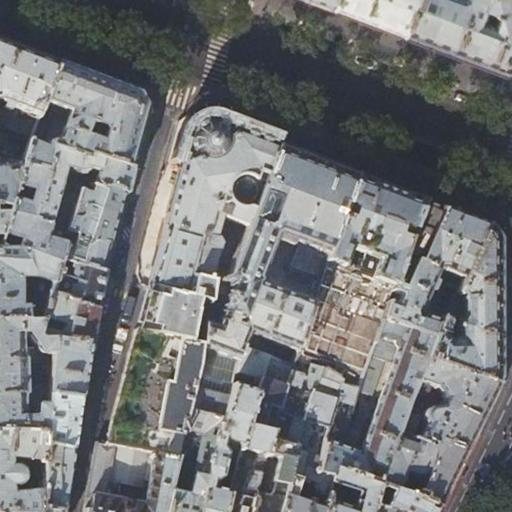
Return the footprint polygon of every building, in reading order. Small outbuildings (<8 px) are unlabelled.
[(410,0),(330,0),(328,5),(354,15),(399,32),(410,0)] [(511,0),(410,0),(399,32),(444,49),(503,71),(511,63),(511,0)] [(0,125),(29,136),(56,62),(14,45),(0,40),(0,125)] [(99,78),(56,62),(29,136),(22,157),(20,161),(44,169),(51,148),(89,159),(90,156),(128,168),(128,167),(144,106),(137,93),(99,78)] [(187,295),(208,302),(210,284),(211,277),(210,277),(218,243),(215,240),(204,235),(210,216),(245,227),(277,146),(239,132),(230,128),(229,132),(227,132),(223,126),(221,124),(215,120),(212,119),(207,118),(201,119),(198,120),(195,123),(192,125),(189,129),(187,136),(187,140),(187,144),(189,148),(193,154),(188,156),(183,154),(174,189),(157,251),(148,284),(186,296),(187,295)] [(0,130),(0,205),(8,206),(20,161),(22,157),(0,156),(0,142),(1,143),(1,130),(0,130)] [(314,160),(277,146),(245,227),(225,278),(213,277),(211,277),(210,284),(229,287),(214,324),(203,322),(201,343),(194,389),(189,410),(220,420),(230,385),(234,372),(241,348),(266,357),(288,364),(291,365),(293,359),(311,302),(257,280),(274,234),(296,242),(287,266),(319,278),(354,175),(314,160)] [(135,170),(128,168),(90,156),(89,159),(51,148),(44,169),(29,219),(45,224),(53,197),(62,169),(76,173),(86,172),(87,170),(96,172),(93,183),(122,192),(128,194),(131,182),(135,170)] [(0,320),(23,320),(23,309),(16,307),(16,290),(32,290),(28,309),(44,308),(48,294),(53,274),(58,259),(66,233),(67,230),(45,224),(29,219),(44,169),(20,161),(8,206),(0,231),(0,320)] [(422,201),(402,193),(382,186),(364,179),(354,175),(319,278),(311,302),(293,359),(308,365),(318,368),(311,390),(335,398),(340,384),(355,388),(380,319),(392,285),(422,201)] [(82,180),(79,190),(67,230),(66,233),(107,245),(113,222),(121,193),(122,192),(93,183),(82,180)] [(59,199),(53,197),(45,224),(67,230),(79,190),(72,188),(70,194),(62,192),(59,199)] [(431,205),(422,201),(392,285),(401,288),(413,261),(417,262),(441,208),(431,205)] [(0,231),(8,206),(0,205),(0,231)] [(463,217),(441,208),(417,262),(437,270),(444,270),(452,274),(462,277),(485,225),(463,217)] [(439,319),(438,319),(438,320),(432,338),(424,361),(496,385),(499,379),(499,300),(498,240),(491,229),(490,227),(485,225),(462,277),(447,316),(445,322),(439,319)] [(103,258),(107,245),(66,233),(58,259),(68,262),(99,272),(100,271),(103,258)] [(434,276),(437,270),(417,262),(413,261),(401,288),(392,285),(380,319),(404,328),(404,329),(432,338),(438,320),(420,314),(435,276),(434,276)] [(105,274),(99,272),(68,262),(67,266),(69,270),(71,270),(69,279),(53,274),(48,294),(74,301),(73,306),(96,311),(100,293),(105,274)] [(441,314),(447,316),(462,277),(452,274),(434,311),(441,314)] [(186,296),(148,284),(139,315),(136,329),(201,343),(203,322),(205,314),(206,314),(208,302),(187,295),(186,296)] [(47,384),(46,394),(79,399),(88,348),(88,345),(65,341),(73,306),(74,301),(48,294),(44,308),(36,338),(53,340),(50,354),(49,364),(47,384)] [(92,328),(96,311),(73,306),(65,341),(88,345),(92,328)] [(36,338),(44,308),(28,309),(23,309),(23,320),(0,320),(0,429),(8,430),(42,434),(46,394),(47,384),(23,383),(23,363),(49,364),(50,354),(53,340),(36,338)] [(330,483),(357,492),(377,497),(380,485),(400,429),(406,413),(424,361),(432,338),(404,329),(404,328),(380,319),(355,388),(356,390),(371,395),(382,360),(390,364),(359,453),(339,446),(323,440),(318,458),(314,471),(332,475),(330,483)] [(194,389),(201,343),(136,329),(134,329),(113,408),(104,444),(177,457),(189,410),(194,389)] [(259,381),(266,357),(241,348),(234,372),(259,381)] [(276,511),(292,449),(311,390),(318,368),(308,365),(293,359),(291,365),(288,364),(266,357),(259,381),(255,394),(240,446),(239,450),(227,494),(223,511),(276,511)] [(496,385),(424,361),(406,413),(419,418),(416,425),(422,428),(418,436),(400,429),(380,485),(437,507),(477,424),(496,385)] [(339,446),(356,390),(355,388),(340,384),(335,398),(327,428),(323,440),(339,446)] [(255,394),(230,385),(220,420),(216,439),(222,441),(240,446),(255,394)] [(327,428),(335,398),(311,390),(292,449),(276,511),(322,511),(324,509),(292,498),(297,480),(312,485),(317,492),(316,493),(327,496),(330,483),(332,475),(314,471),(318,458),(302,452),(308,447),(313,431),(312,423),(327,428)] [(79,399),(46,394),(42,434),(41,444),(71,449),(74,432),(79,399)] [(196,511),(216,439),(220,420),(189,410),(177,457),(162,511),(196,511)] [(41,444),(42,434),(8,430),(0,429),(0,475),(21,475),(20,472),(19,471),(17,468),(12,466),(9,466),(8,466),(8,457),(40,461),(41,444)] [(222,441),(216,439),(196,511),(223,511),(227,494),(210,489),(212,481),(219,478),(225,455),(220,448),(222,441)] [(104,444),(95,442),(87,487),(82,511),(162,511),(177,457),(104,444)] [(71,449),(41,444),(40,461),(37,490),(35,506),(61,509),(61,503),(71,449)] [(21,475),(0,475),(0,511),(34,511),(35,506),(37,490),(8,493),(8,485),(11,485),(13,485),(16,483),(19,481),(20,478),(21,475)] [(434,511),(437,507),(380,485),(377,497),(374,506),(391,511),(434,511)] [(372,511),(374,506),(377,497),(357,492),(352,509),(325,502),(324,509),(322,511),(372,511)]
